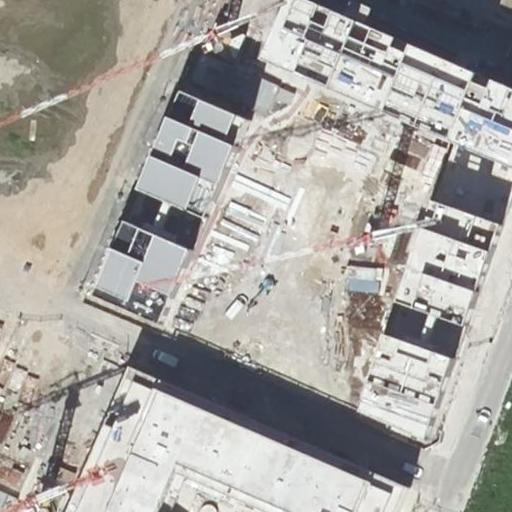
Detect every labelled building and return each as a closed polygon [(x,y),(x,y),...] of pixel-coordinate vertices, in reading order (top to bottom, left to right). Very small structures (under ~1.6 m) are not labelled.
[(0,0),(0,254),(45,274),(165,0),(0,0)] [(511,89),(308,0),(291,0),(266,61),(511,167),(511,89)] [(511,0),(420,0),(511,39),(511,0)] [(254,121),(186,92),(97,298),(162,325),(254,121)] [(504,226),(434,201),(363,410),(429,438),(504,226)] [(63,251),(58,273),(72,276),(77,254),(63,251)] [(135,378),(77,511),(390,511),(398,494),(135,378)]
